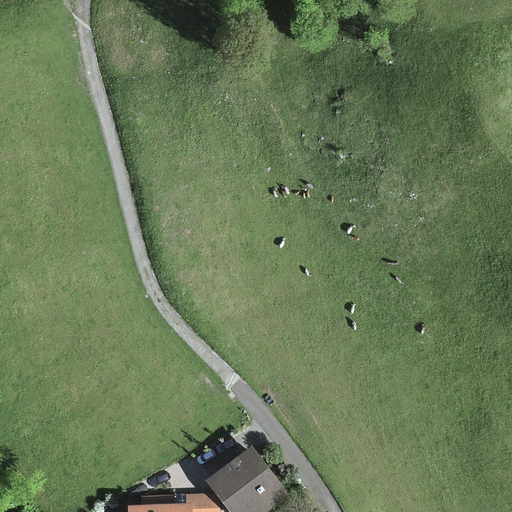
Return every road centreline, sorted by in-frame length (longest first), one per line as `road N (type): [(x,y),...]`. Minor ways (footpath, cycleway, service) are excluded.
road 1 (track): [(87,0),(81,31),(148,285),(245,388)]
road 2 (residential): [(331,511),(245,388)]
